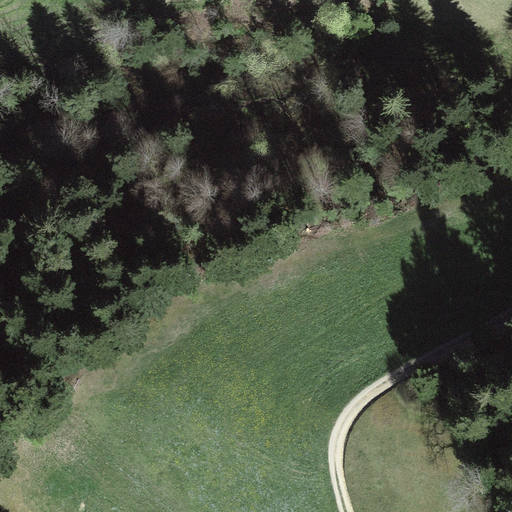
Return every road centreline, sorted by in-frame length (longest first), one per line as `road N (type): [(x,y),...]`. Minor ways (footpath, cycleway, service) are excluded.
road 1 (track): [(0,153),(151,101),(316,73),(511,61)]
road 2 (track): [(346,511),(334,460),(344,416),(365,394),(511,310)]
